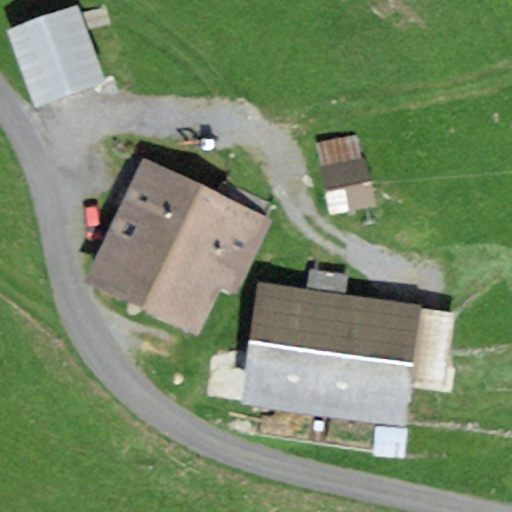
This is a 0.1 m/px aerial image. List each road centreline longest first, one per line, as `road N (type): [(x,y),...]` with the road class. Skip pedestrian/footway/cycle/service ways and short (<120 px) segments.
road 1 (unclassified): [(0,95),(33,149),(79,310),(161,413),(236,454),(478,511)]
road 2 (track): [(33,149),(95,125),(189,122),(262,135),(312,224),(357,255),(435,276)]
